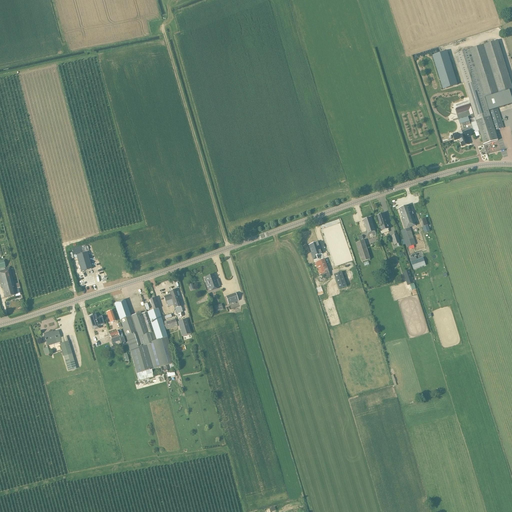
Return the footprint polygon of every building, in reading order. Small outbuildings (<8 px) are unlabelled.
[(511,87),(497,41),(455,54),(470,104),(479,131),(484,145),(498,140),(495,130),(503,127),(497,109),(511,104),(511,99),(509,91),(511,89),(511,87)] [(447,51),(432,56),(443,89),(457,85),(447,51)] [(468,117),(458,120),(460,125),(462,130),(470,128),(471,127),(469,120),(468,117)] [(475,118),(469,120),(472,130),(471,130),(472,133),(472,134),(475,133),(478,132),(479,132),(475,118)] [(458,134),(453,136),(454,141),(459,139),(462,147),(469,144),(467,138),(472,136),(472,134),(472,133),(471,130),(462,133),(463,135),(459,137),(458,134)] [(409,206),(399,209),(402,217),(401,218),(405,229),(401,231),(406,247),(415,244),(410,228),(409,224),(415,222),(413,215),(413,214),(413,212),(411,213),(409,206)] [(384,214),(377,216),(382,231),(389,229),(384,214)] [(370,218),(363,220),(368,233),(372,232),(374,237),(376,236),(375,231),(370,218)] [(420,221),(422,227),(428,225),(426,218),(420,221)] [(303,236),(305,242),(317,238),(315,232),(303,236)] [(391,236),(394,245),(400,243),(397,234),(391,236)] [(356,243),(362,262),(370,259),(364,241),(356,243)] [(318,242),(309,245),(314,260),(318,259),(317,256),(322,254),(318,242)] [(80,247),(72,249),(74,256),(69,258),(70,260),(77,258),(81,272),(92,269),(87,253),(82,254),(80,247)] [(415,258),(411,260),(414,269),(425,265),(423,258),(416,261),(415,258)] [(0,282),(1,288),(3,288),(5,298),(15,295),(12,286),(14,285),(10,269),(9,267),(5,268),(3,260),(0,260),(0,282)] [(331,281),(323,260),(308,265),(316,287),(331,281)] [(407,285),(414,283),(412,280),(409,270),(403,272),(407,285)] [(342,272),(334,275),(339,289),(347,286),(342,272)] [(220,286),(218,282),(217,283),(214,274),(205,277),(205,278),(204,279),(205,283),(207,282),(209,290),(220,286)] [(182,311),(175,290),(171,291),(174,298),(173,298),(174,302),(175,302),(175,303),(175,302),(177,308),(171,310),(172,314),(182,311)] [(170,303),(169,303),(171,310),(177,308),(175,302),(175,303),(175,302),(174,302),(173,298),(174,298),(171,291),(169,292),(170,295),(163,297),(165,302),(169,301),(170,303)] [(226,297),(228,304),(238,301),(235,294),(226,297)] [(155,298),(149,300),(153,311),(158,309),(155,298)] [(125,301),(114,304),(120,320),(123,329),(126,337),(138,381),(153,377),(151,370),(161,367),(162,372),(163,371),(175,368),(169,346),(165,330),(162,322),(159,309),(158,309),(153,311),(141,314),(141,313),(130,316),(125,301)] [(112,310),(107,312),(110,323),(116,321),(112,310)] [(95,315),(89,317),(92,328),(98,326),(104,325),(101,316),(96,318),(95,315)] [(175,318),(162,322),(165,330),(177,326),(175,318)] [(191,334),(186,319),(177,322),(182,336),(191,334)] [(50,332),(44,334),(47,347),(53,345),(61,342),(61,340),(58,331),(50,333),(50,332)] [(117,331),(109,334),(111,340),(119,337),(117,331)] [(68,371),(76,369),(68,341),(60,344),(63,356),(68,371)]
